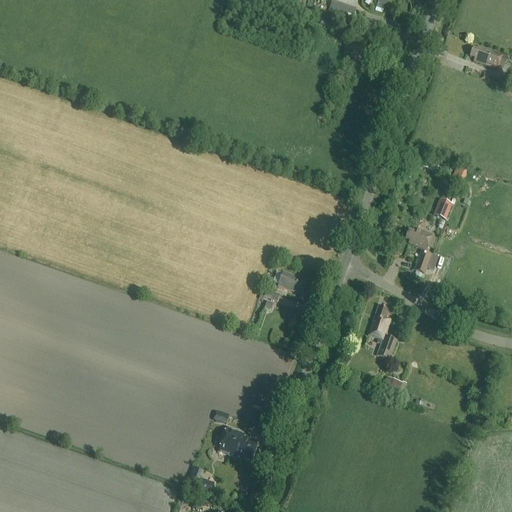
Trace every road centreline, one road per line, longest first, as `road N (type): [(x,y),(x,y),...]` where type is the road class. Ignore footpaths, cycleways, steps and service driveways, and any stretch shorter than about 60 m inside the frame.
road 1 (unclassified): [(343,264),(438,0)]
road 2 (unclassified): [(255,511),(343,264)]
road 3 (unclassified): [(511,344),(442,320),(343,264)]
